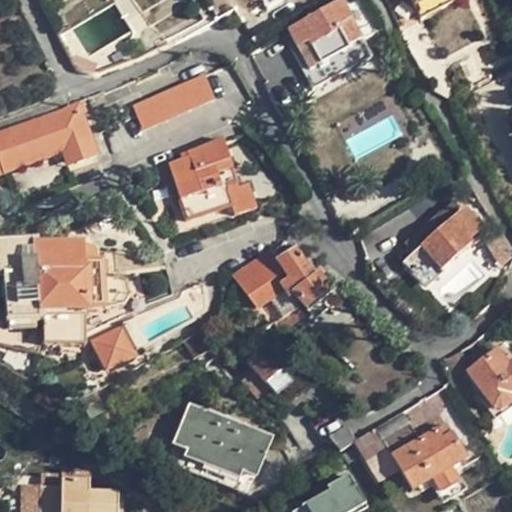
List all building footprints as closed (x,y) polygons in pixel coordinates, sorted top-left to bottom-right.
[(0,0),(0,105),(54,81),(8,0),(0,0)] [(251,0),(262,17),(289,0),(251,0)] [(411,0),(421,22),(464,2),(463,0),(411,0)] [(340,5),(289,31),(304,65),(315,59),(319,67),(348,53),(347,50),(360,44),(340,5)] [(347,50),(348,53),(319,67),(326,81),(368,60),(360,44),(347,50)] [(474,52),(456,61),(469,89),(487,80),(474,52)] [(207,76),(131,100),(139,127),(216,103),(207,76)] [(104,103),(100,93),(88,99),(93,108),(104,103)] [(87,113),(83,101),(79,103),(0,132),(0,175),(72,150),(77,165),(99,156),(87,123),(81,125),(78,116),(87,113)] [(175,185),(187,221),(235,206),(237,213),(256,207),(249,187),(240,189),(223,139),(188,154),(188,157),(159,167),(166,188),(175,185)] [(145,167),(141,159),(121,167),(124,176),(145,167)] [(443,212),(406,245),(424,267),(432,261),(442,271),(471,246),(469,244),(483,232),(466,212),(462,215),(453,207),(445,214),(443,212)] [(109,279),(109,272),(83,272),(83,247),(40,247),(38,240),(0,241),(0,275),(4,275),(7,323),(0,320),(0,345),(39,353),(40,346),(85,346),(85,313),(123,306),(129,297),(126,283),(121,280),(109,279)] [(511,265),(511,253),(504,241),(490,251),(506,276),(511,265)] [(95,251),(83,247),(83,272),(109,272),(108,266),(99,254),(95,251)] [(280,332),(289,327),(305,316),(302,311),(286,289),(294,284),(278,260),(271,250),(236,274),(259,308),(271,299),(282,315),(273,322),(280,332)] [(296,250),(285,256),(278,260),(294,284),(286,289),(302,311),(330,290),(318,273),(313,276),(296,250)] [(127,338),(122,327),(93,341),(107,369),(136,354),(135,351),(161,338),(163,340),(177,333),(176,330),(204,316),(197,302),(127,338)] [(422,308),(411,321),(417,326),(423,330),(428,332),(437,321),(422,308)] [(254,392),(266,382),(278,396),(313,366),(286,334),(268,348),(266,346),(247,362),(253,369),(243,378),(254,392)] [(498,412),(511,402),(511,361),(508,363),(499,350),(469,371),(494,410),(496,412),(498,412)] [(442,362),(448,372),(466,360),(460,351),(446,360),(442,362)] [(188,404),(173,447),(186,453),(184,458),(240,480),(243,473),(255,479),(271,437),(188,404)] [(465,459),(451,434),(442,439),(437,431),(420,440),(411,425),(382,442),(361,455),(371,472),(393,460),(412,491),(431,480),(439,495),(459,484),(450,469),(465,459)] [(329,437),(338,451),(352,442),(356,440),(347,426),(329,437)] [(446,426),(437,431),(442,439),(451,434),(446,426)] [(382,442),(373,429),(356,440),(352,442),(361,455),(382,442)] [(180,469),(184,458),(186,453),(173,447),(167,463),(180,469)] [(235,490),(240,480),(184,458),(180,469),(235,490)] [(249,496),(255,479),(243,473),(240,480),(235,490),(249,496)] [(291,511),(359,511),(369,506),(349,473),(289,509),(291,511)] [(91,511),(92,477),(66,476),(65,484),(44,483),(43,511),(91,511)] [(464,493),(459,484),(439,495),(444,504),(464,493)]
